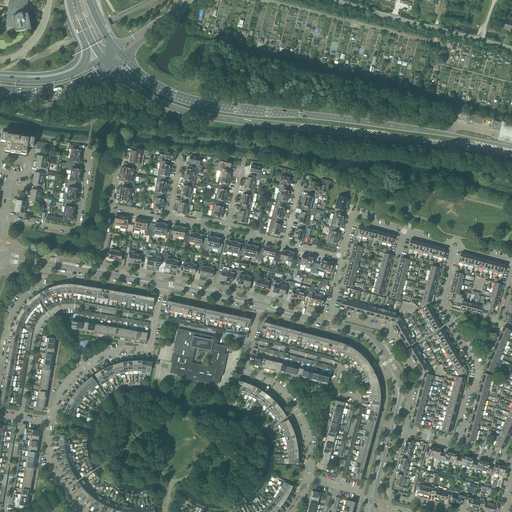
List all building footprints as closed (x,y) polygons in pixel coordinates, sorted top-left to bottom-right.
[(15,28),(16,32),(22,31),(32,29),(29,17),(28,13),(26,14),(27,10),(28,0),(9,0),(6,27),(15,28)] [(493,121),(491,129),(500,131),(502,123),(493,121)] [(511,123),(502,121),(502,123),(500,131),(498,140),(511,142),(511,123)] [(14,153),(18,154),(18,153),(27,155),(29,145),(34,146),(35,138),(3,132),(1,140),(7,141),(5,151),(14,152),(14,153)] [(37,142),(36,149),(51,151),(52,144),(37,142)] [(72,149),(71,155),(81,157),(82,151),(77,150),(77,147),(78,147),(78,146),(70,145),(69,149),(72,149)] [(130,153),(130,156),(141,158),(142,155),(144,156),(145,152),(148,153),(148,151),(136,149),(135,152),(131,151),(131,153),(130,153)] [(162,152),(161,151),(160,156),(155,156),(154,160),(161,161),(165,162),(165,159),(170,160),(170,159),(171,159),(172,158),(172,155),(172,154),(171,154),(171,153),(163,152),(163,151),(162,151),(162,152)] [(38,155),(37,161),(49,163),(50,158),(51,155),(41,153),(40,156),(38,155)] [(68,158),(67,164),(74,165),(75,162),(80,163),(81,157),(71,155),(70,158),(68,158)] [(136,163),(136,166),(141,167),(142,167),(143,162),(141,162),(141,158),(130,156),(129,160),(130,160),(129,162),(136,163)] [(191,156),(190,163),(192,164),(195,164),(194,167),(200,168),(202,169),(202,168),(204,168),(204,166),(199,165),(200,161),(202,162),(203,161),(203,159),(203,158),(191,156)] [(214,167),(218,168),(225,169),(226,166),(231,168),(232,161),(227,160),(220,159),(219,163),(215,162),(214,167)] [(37,161),(36,167),(38,167),(38,170),(48,172),(48,169),(49,163),(37,161)] [(161,161),(159,169),(170,172),(171,168),(170,168),(170,166),(168,165),(169,162),(165,162),(161,161)] [(78,166),(79,166),(75,165),(74,165),(67,164),(66,168),(69,168),(68,174),(71,175),(81,176),(82,170),(78,170),(77,169),(77,166),(78,166)] [(124,173),(124,174),(134,176),(134,172),(137,172),(138,169),(140,169),(141,167),(136,166),(131,165),(130,169),(125,168),(124,170),(123,173),(124,173)] [(252,165),(250,172),(252,172),(255,173),(255,176),(261,177),(268,179),(268,176),(262,174),(262,172),(260,172),(261,167),(252,165)] [(186,171),(185,174),(196,176),(197,176),(200,168),(194,167),(190,166),(189,169),(187,169),(186,171)] [(221,171),(219,177),(231,179),(231,176),(230,176),(231,174),(229,173),(229,170),(225,169),(218,168),(218,171),(221,171)] [(159,169),(157,178),(165,179),(166,176),(168,177),(169,175),(170,175),(170,172),(159,169)] [(35,172),(34,178),(44,180),(45,174),(47,175),(48,172),(38,170),(37,173),(35,172)] [(123,175),(122,178),(123,179),(122,181),(127,181),(128,182),(128,185),(135,186),(136,176),(134,176),(124,174),(123,175)] [(187,180),(187,183),(195,185),(196,176),(185,174),(184,178),(185,178),(185,180),(187,180)] [(67,180),(67,184),(75,185),(74,185),(75,181),(80,182),(81,176),(71,175),(70,180),(67,180)] [(246,179),(245,183),(256,185),(258,180),(260,180),(261,177),(255,176),(250,175),(249,178),(247,177),(247,180),(246,179)] [(281,183),(280,186),(286,187),(287,184),(289,185),(291,177),(282,175),(280,183),(281,183)] [(219,177),(217,185),(226,187),(226,184),(229,185),(229,183),(230,183),(231,179),(219,177)] [(35,184),(35,187),(45,189),(45,186),(43,185),(44,180),(34,178),(33,184),(35,184)] [(157,178),(156,186),(167,188),(168,185),(167,185),(167,183),(165,182),(165,179),(157,178)] [(322,185),(311,182),(309,188),(316,190),(316,191),(315,195),(319,196),(322,196),(322,195),(325,196),(326,196),(326,195),(327,195),(327,194),(327,193),(326,193),(326,192),(321,191),(322,185)] [(182,188),(182,191),(193,193),(195,185),(187,183),(186,186),(184,186),(183,188),(182,188)] [(247,189),(246,192),(255,193),(256,185),(245,183),(244,186),(245,186),(245,188),(247,189)] [(68,188),(67,193),(78,195),(79,189),(74,188),(74,185),(75,185),(67,184),(66,187),(68,188)] [(120,193),(120,194),(130,196),(131,192),(134,193),(135,186),(128,185),(127,188),(121,187),(121,190),(120,189),(120,193)] [(217,185),(216,194),(227,196),(228,193),(227,193),(227,191),(225,190),(226,187),(217,185)] [(279,189),(278,194),(289,197),(290,194),(289,194),(289,191),(285,190),(286,187),(280,186),(277,185),(277,188),(279,189)] [(156,186),(154,195),(162,196),(163,193),(165,194),(166,192),(167,188),(156,186)] [(32,189),(31,195),(41,197),(42,191),(44,192),(45,189),(35,187),(34,190),(32,189)] [(184,197),(183,200),(191,202),(193,193),(182,191),(181,194),(182,195),(182,197),(184,197)] [(242,196),(241,199),(253,202),(255,193),(246,192),(246,195),(243,194),(243,196),(242,196)] [(64,193),(63,199),(64,199),(63,203),(72,204),(71,204),(72,200),(73,201),(77,201),(78,195),(67,193),(64,193)] [(130,196),(120,194),(120,195),(119,195),(119,198),(119,200),(125,201),(124,205),(131,206),(132,200),(130,199),(130,196)] [(211,200),(211,201),(214,202),(222,204),(223,201),(225,202),(225,199),(226,200),(227,196),(216,194),(214,200),(211,200)] [(278,194),(276,203),(284,205),(284,202),(287,202),(287,200),(288,200),(289,197),(278,194)] [(304,197),(303,201),(314,203),(316,198),(318,199),(319,196),(315,195),(312,194),(311,197),(305,195),(305,198),(304,197)] [(153,203),(155,203),(164,205),(165,202),(164,202),(164,200),(162,199),(162,196),(154,195),(153,203)] [(335,208),(334,211),(341,213),(342,210),(346,211),(349,200),(345,199),(345,198),(339,196),(337,203),(338,204),(337,208),(335,208)] [(16,200),(15,206),(25,208),(26,202),(29,203),(29,201),(30,201),(30,198),(29,198),(29,199),(19,198),(19,200),(16,200)] [(243,206),(243,209),(251,210),(253,202),(241,199),(241,203),(242,203),(241,205),(243,206)] [(179,205),(179,208),(188,210),(190,210),(191,202),(183,200),(183,203),(180,203),(180,205),(179,205)] [(303,201),(303,204),(303,206),(303,207),(305,207),(304,210),(315,212),(316,209),(313,209),(314,203),(303,201)] [(214,202),(212,211),(223,213),(224,210),(223,210),(224,207),(221,207),(222,204),(214,202)] [(65,207),(64,212),(74,214),(75,208),(70,207),(71,204),(72,204),(63,203),(63,206),(65,207)] [(276,203),(273,211),(285,214),(285,210),(285,208),(283,207),(284,205),(276,203)] [(25,208),(15,206),(14,212),(17,212),(16,215),(26,217),(27,213),(24,213),(25,208)] [(239,213),(238,216),(249,219),(251,210),(243,209),(242,211),(240,211),(239,213)] [(300,214),(299,217),(310,220),(312,215),(314,215),(315,212),(304,210),(304,213),(301,212),(301,214),(300,214)] [(273,211),(271,219),(279,221),(280,218),(282,219),(283,217),(284,217),(285,214),(273,211)] [(334,211),(332,219),(343,222),(344,219),(343,219),(344,217),(342,216),(343,213),(341,213),(334,211)] [(61,218),(60,222),(69,223),(68,223),(68,219),(73,220),(74,214),(64,212),(63,218),(61,218)] [(121,226),(120,228),(127,229),(129,218),(123,216),(121,226)] [(301,224),(300,226),(308,228),(310,220),(299,217),(298,221),(299,221),(299,223),(301,224)] [(140,232),(140,230),(142,220),(136,219),(134,229),(134,231),(140,232)] [(271,219),(269,228),(280,230),(281,227),(280,227),(281,225),(279,224),(279,221),(271,219)] [(332,219),(330,228),(338,230),(339,227),(341,228),(342,225),(342,226),(343,222),(332,219)] [(142,220),(140,230),(145,230),(145,232),(145,233),(146,233),(146,235),(150,235),(151,228),(147,228),(148,221),(142,220)] [(154,234),(160,235),(162,223),(156,222),(155,229),(151,228),(150,235),(154,236),(154,234)] [(166,238),(169,239),(170,229),(168,229),(168,225),(162,223),(160,235),(166,236),(166,238)] [(173,235),(178,236),(180,227),(174,226),(173,230),(170,229),(169,239),(172,240),(173,235)] [(296,231),(295,234),(306,237),(307,231),(310,232),(311,229),(308,228),(300,226),(299,229),(297,229),(297,231),(296,231)] [(183,243),(186,243),(188,236),(188,233),(185,233),(186,228),(180,227),(178,236),(184,237),(183,243)] [(280,230),(269,228),(268,233),(278,236),(279,233),(280,234),(280,230)] [(330,228),(328,236),(339,239),(340,236),(339,235),(340,233),(337,233),(338,230),(330,228)] [(186,243),(186,244),(189,244),(190,241),(195,243),(197,233),(191,232),(191,236),(188,236),(186,243)] [(197,233),(195,243),(195,245),(201,246),(200,247),(203,248),(205,240),(202,240),(204,235),(197,233)] [(306,237),(295,234),(294,237),(295,237),(294,240),(305,242),(306,237)] [(215,237),(209,236),(208,241),(205,240),(203,248),(207,249),(207,248),(208,247),(213,249),(215,237)] [(339,239),(328,236),(326,241),(337,244),(337,242),(338,242),(339,239)] [(221,239),(215,237),(213,249),(218,250),(218,252),(221,253),(223,244),(220,243),(221,239)] [(227,252),(233,253),(235,242),(229,240),(228,245),(225,245),(223,253),(226,254),(227,252)] [(117,250),(115,260),(121,261),(122,254),(126,254),(127,248),(128,242),(126,241),(125,247),(123,247),(123,249),(120,248),(120,250),(117,250)] [(238,256),(241,256),(243,248),(240,248),(241,243),(235,242),(233,253),(238,254),(238,256)] [(244,256),(250,257),(253,245),(247,244),(246,249),(243,248),(241,256),(244,257),(244,256)] [(256,259),(259,260),(260,253),(258,252),(259,247),(253,245),(250,257),(256,258),(256,259)] [(266,255),(269,256),(271,247),(265,245),(264,249),(261,249),(260,253),(259,260),(257,265),(260,266),(262,259),(265,257),(266,255)] [(274,261),(277,262),(279,254),(276,253),(277,248),(271,247),(269,256),(275,257),(274,261)] [(147,265),(154,266),(155,256),(152,256),(152,255),(150,252),(150,250),(147,249),(147,250),(146,257),(149,258),(147,265)] [(137,251),(131,250),(129,262),(135,263),(136,253),(137,251)] [(283,260),(286,260),(289,251),(283,250),(281,254),(279,254),(277,262),(280,262),(283,261),(283,260)] [(289,251),(286,260),(290,261),(291,264),(291,267),(295,268),(297,260),(293,259),(295,253),(289,251)] [(155,256),(154,266),(160,267),(161,260),(164,261),(165,253),(162,252),(162,255),(156,254),(155,256)] [(165,268),(171,269),(173,260),(170,259),(171,256),(168,255),(168,253),(165,253),(164,261),(166,261),(165,268)] [(300,265),(306,266),(309,256),(303,255),(301,261),(297,260),(295,268),(299,269),(300,265)] [(309,256),(306,266),(305,268),(311,269),(310,272),(314,273),(316,265),(313,264),(314,258),(309,256)] [(179,263),(181,264),(183,258),(177,257),(176,260),(173,260),(171,269),(177,270),(179,263)] [(183,271),(189,273),(191,263),(187,263),(188,261),(187,259),(183,258),(181,264),(184,265),(183,271)] [(196,267),(199,268),(201,260),(198,259),(197,265),(191,263),(189,273),(195,274),(196,267)] [(200,275),(206,277),(208,267),(206,266),(206,263),(204,262),(204,261),(201,260),(199,268),(202,269),(200,275)] [(320,266),(316,265),(314,273),(318,274),(319,272),(325,273),(325,271),(328,261),(322,260),(320,266)] [(333,263),(328,261),(325,271),(331,273),(333,263)] [(208,267),(206,277),(212,278),(214,271),(217,272),(218,264),(215,263),(215,265),(212,264),(211,268),(208,267)] [(224,265),(221,264),(219,272),(222,273),(220,280),(226,281),(228,272),(229,268),(224,267),(224,265)] [(228,272),(226,281),(232,282),(234,276),(237,276),(238,270),(229,268),(228,272)] [(238,270),(237,276),(240,277),(239,278),(238,283),(244,285),(246,275),(243,275),(244,271),(239,270),(240,268),(238,268),(238,270)] [(252,279),(254,280),(256,272),(253,271),(252,277),(246,275),(244,285),(250,286),(252,279)] [(256,287),(262,289),(264,280),(258,278),(259,273),(256,272),(254,280),(257,281),(256,287)] [(264,280),(262,289),(268,290),(269,284),(272,284),(273,278),(270,278),(270,279),(264,277),(264,280)] [(273,292),(279,293),(281,284),(282,282),(279,281),(279,280),(273,278),(272,284),(275,285),(273,292)] [(287,288),(289,289),(291,282),(288,281),(288,282),(285,281),(284,285),(281,284),(279,293),(285,295),(287,288)] [(289,289),(289,290),(293,291),(291,297),(297,299),(300,289),(300,287),(295,286),(295,283),(291,282),(289,289)] [(310,302),(316,304),(319,294),(316,293),(316,291),(315,290),(314,290),(315,285),(311,284),(310,288),(309,295),(312,296),(310,302)] [(55,286),(49,288),(52,297),(53,298),(58,296),(57,295),(55,286)] [(305,294),(309,295),(310,288),(308,287),(307,291),(300,289),(297,299),(303,300),(305,294)] [(49,288),(44,291),(48,299),(52,297),(49,288)] [(38,294),(37,295),(41,301),(42,300),(43,302),(48,299),(44,291),(38,294)] [(319,294),(316,304),(322,305),(325,296),(325,293),(320,291),(319,294)] [(454,305),(461,307),(462,307),(463,301),(465,296),(460,294),(460,295),(453,293),(451,301),(454,305)] [(35,296),(30,300),(36,307),(41,304),(39,302),(41,301),(37,295),(35,296)] [(30,300),(26,304),(33,310),(36,307),(30,300)] [(484,301),(483,306),(481,312),(489,314),(493,312),(495,304),(489,303),(489,302),(484,301)] [(26,304),(22,309),(30,314),(33,310),(26,304)] [(421,309),(423,314),(431,309),(429,305),(422,308),(421,309)] [(22,309),(19,314),(27,319),(30,314),(22,309)] [(423,314),(426,318),(434,314),(431,309),(423,314)] [(19,314),(16,320),(25,323),(27,319),(19,314)] [(426,318),(428,323),(436,318),(434,314),(426,318)] [(428,323),(431,327),(439,323),(436,318),(428,323)] [(71,329),(77,330),(78,321),(69,319),(68,327),(71,328),(71,329)] [(16,320),(14,326),(23,328),(25,323),(16,320)] [(394,325),(397,329),(405,325),(402,320),(396,324),(394,325)] [(439,323),(431,327),(434,332),(442,327),(439,323)] [(397,329),(399,334),(407,329),(405,325),(397,329)] [(504,327),(501,332),(510,336),(511,331),(504,327)] [(227,354),(225,354),(226,346),(213,343),(214,337),(178,329),(175,341),(177,341),(176,343),(175,343),(173,351),(175,351),(174,354),(173,354),(171,362),(174,363),(173,365),(172,365),(170,373),(177,374),(177,377),(193,380),(193,379),(196,380),(196,381),(212,384),(212,382),(219,384),(221,376),(223,376),(224,368),(222,368),(222,366),(225,366),(227,354)] [(399,334),(402,338),(410,333),(407,329),(399,334)] [(435,335),(438,339),(446,335),(443,330),(435,335)] [(501,332),(499,337),(508,340),(510,336),(501,332)] [(402,338),(404,342),(412,338),(410,333),(402,338)] [(438,339),(441,344),(449,339),(446,335),(438,339)] [(499,337),(497,341),(506,345),(508,340),(499,337)] [(412,338),(404,342),(407,347),(415,343),(412,338)] [(338,351),(341,352),(344,344),(341,343),(341,341),(343,341),(343,340),(339,339),(339,342),(336,351),(336,354),(337,354),(338,351)] [(441,344),(443,348),(451,343),(449,339),(441,344)] [(497,341),(495,346),(504,350),(506,345),(497,341)] [(343,356),(345,357),(351,344),(348,342),(347,343),(349,344),(348,346),(344,344),(341,352),(344,354),(343,356)] [(443,348),(446,353),(454,348),(451,343),(443,348)] [(348,356),(350,357),(355,350),(352,347),(353,346),(354,347),(355,346),(351,344),(345,357),(346,358),(348,356)] [(409,350),(411,355),(419,350),(417,345),(409,350)] [(495,346),(493,351),(502,354),(504,350),(495,346)] [(446,353),(448,357),(456,352),(454,348),(446,353)] [(351,361),(352,362),(362,351),(359,349),(358,350),(360,350),(358,352),(355,350),(350,357),(353,359),(351,361)] [(411,355),(414,359),(422,354),(419,350),(411,355)] [(356,362),(358,364),(364,358),(362,355),(363,353),(364,354),(365,354),(362,351),(352,362),(354,364),(356,362)] [(493,351),(491,355),(500,359),(502,354),(493,351)] [(448,357),(451,361),(459,357),(456,352),(448,357)] [(414,359),(416,363),(424,359),(422,354),(414,359)] [(491,355),(489,360),(498,364),(500,359),(491,355)] [(358,368),(359,369),(371,360),(368,357),(367,358),(368,359),(367,361),(364,358),(358,364),(360,366),(358,368)] [(451,361),(453,366),(461,361),(459,357),(451,361)] [(416,363),(419,368),(427,363),(424,359),(416,363)] [(364,372),(365,373),(373,369),(372,368),(369,364),(371,363),(372,364),(373,364),(371,360),(359,369),(360,371),(362,369),(364,372)] [(489,360),(487,365),(496,368),(498,364),(489,360)] [(109,367),(108,367),(113,378),(113,379),(117,378),(116,375),(113,365),(114,365),(112,361),(110,362),(112,366),(109,367)] [(453,366),(456,370),(464,366),(461,361),(453,366)] [(107,368),(104,369),(103,369),(109,380),(113,378),(108,367),(109,367),(108,363),(105,364),(107,368)] [(422,373),(424,371),(423,371),(430,368),(427,363),(419,368),(422,373)] [(496,368),(487,365),(485,370),(494,373),(496,368)] [(102,370),(100,371),(99,372),(105,383),(109,381),(109,380),(103,369),(104,369),(103,366),(101,367),(102,370)] [(459,375),(458,377),(465,379),(466,374),(465,371),(467,370),(464,366),(456,370),(459,375)] [(99,372),(100,371),(98,368),(96,369),(98,372),(94,375),(95,375),(102,385),(105,383),(99,372)] [(365,379),(365,381),(379,375),(377,371),(376,372),(377,373),(375,374),(373,369),(365,373),(365,374),(367,378),(365,379)] [(369,382),(370,384),(378,382),(377,378),(379,377),(379,379),(380,378),(379,375),(365,381),(366,383),(369,382)] [(85,377),(87,380),(88,380),(95,387),(98,385),(92,377),(92,376),(89,379),(87,376),(85,377)] [(239,381),(236,394),(240,396),(241,392),(244,382),(243,382),(240,381),(241,378),(240,377),(239,381)] [(82,380),(81,381),(83,384),(84,383),(93,392),(96,389),(95,387),(88,380),(87,380),(85,382),(82,380)] [(245,394),(249,395),(254,386),(253,386),(250,385),(251,381),(249,380),(248,384),(249,384),(245,394)] [(249,395),(253,397),(258,388),(257,388),(255,387),(256,383),(254,382),(253,386),(254,386),(249,395)] [(368,388),(368,390),(383,387),(382,383),(381,384),(381,385),(379,386),(378,382),(370,384),(371,387),(368,388)] [(79,383),(77,385),(80,387),(81,386),(89,395),(90,395),(93,392),(84,383),(83,384),(81,386),(79,383)] [(253,397),(257,400),(262,391),(259,389),(261,386),(259,385),(257,388),(258,388),(253,397)] [(75,387),(74,389),(76,391),(77,390),(85,397),(86,398),(89,395),(81,386),(80,387),(78,389),(75,387)] [(257,400),(261,402),(267,394),(266,393),(263,392),(265,389),(263,387),(262,391),(257,400)] [(70,393),(73,395),(74,394),(82,400),(85,397),(77,390),(76,391),(75,393),(72,391),(70,393)] [(261,402),(264,405),(271,397),(270,396),(267,395),(269,393),(270,392),(268,390),(266,393),(267,394),(261,402)] [(68,398),(71,399),(80,404),(82,400),(74,394),(73,395),(72,398),(69,396),(68,398)] [(264,405),(267,408),(274,401),(274,400),(271,398),(274,395),(272,394),(270,396),(271,397),(264,405)] [(11,397),(2,396),(1,401),(2,401),(2,405),(9,406),(11,397)] [(267,408),(270,411),(278,404),(277,403),(275,401),(278,399),(276,397),(274,400),(274,401),(267,408)] [(65,402),(68,404),(69,403),(78,408),(80,404),(71,399),(69,402),(66,400),(65,402)] [(336,400),(335,406),(345,409),(346,406),(344,405),(345,403),(336,400),(337,400),(336,400)] [(270,411),(273,414),(281,408),(280,407),(279,405),(281,403),(280,401),(277,403),(278,404),(270,411)] [(46,403),(37,402),(36,407),(34,407),(34,410),(42,412),(43,409),(44,409),(45,409),(46,403)] [(63,407),(66,408),(66,407),(76,412),(78,408),(69,403),(68,404),(67,406),(64,405),(63,407)] [(273,414),(276,418),(284,412),(283,411),(282,409),(285,407),(283,405),(280,407),(281,408),(273,414)] [(368,409),(370,410),(379,412),(382,413),(383,409),(382,409),(381,410),(380,410),(380,406),(371,405),(371,408),(368,407),(368,409)] [(335,406),(333,411),(342,413),(344,414),(345,409),(335,406)] [(66,407),(66,408),(65,411),(62,410),(61,412),(64,413),(65,412),(76,417),(78,413),(76,412),(66,407)] [(284,412),(276,418),(278,422),(287,417),(285,413),(288,411),(286,409),(283,411),(284,412)] [(280,425),(282,429),(291,424),(291,425),(295,424),(294,422),(290,423),(288,419),(288,420),(280,425)] [(511,425),(505,422),(503,427),(511,431),(511,428),(511,425)] [(282,429),(284,432),(293,429),(293,430),(297,428),(296,426),(293,428),(291,425),(291,424),(282,429)] [(503,427),(501,432),(509,435),(511,431),(503,427)] [(501,432),(499,436),(507,440),(509,435),(501,432)] [(285,437),(282,438),(283,442),(286,441),(296,438),(296,440),(300,439),(299,436),(296,437),(295,435),(295,434),(285,437)] [(499,436),(497,441),(505,445),(507,440),(499,436)] [(406,442),(405,447),(414,450),(415,445),(417,445),(418,442),(410,440),(409,443),(406,442)] [(505,445),(497,441),(495,446),(503,450),(505,445)] [(406,454),(406,456),(413,458),(414,455),(413,455),(414,450),(405,447),(403,453),(406,454)] [(428,456),(433,457),(436,448),(430,447),(430,450),(427,449),(425,457),(428,458),(428,456)] [(438,460),(441,461),(443,453),(441,453),(441,450),(436,448),(433,457),(438,459),(438,460)] [(445,460),(450,462),(452,453),(447,451),(446,454),(443,453),(441,461),(444,462),(445,460)] [(454,465),(457,465),(459,458),(457,457),(458,454),(452,453),(450,462),(455,463),(454,465)] [(461,465),(466,466),(468,457),(463,455),(462,458),(459,458),(457,465),(461,466),(461,465)] [(402,458),(401,464),(410,466),(411,461),(413,461),(413,458),(406,456),(405,459),(402,458)] [(63,461),(64,464),(64,465),(74,462),(75,461),(74,457),(63,460),(62,459),(59,460),(59,462),(63,461)] [(470,469),(474,470),(476,462),(473,461),(474,458),(468,457),(466,466),(471,467),(470,469)] [(477,469),(482,470),(485,461),(479,460),(478,463),(476,462),(474,470),(477,471),(477,469)] [(487,473),(490,474),(492,466),(489,466),(490,463),(485,461),(482,470),(487,472),(487,473)] [(65,466),(66,469),(66,470),(75,466),(74,462),(64,465),(64,464),(60,465),(61,467),(65,466)] [(402,470),(401,472),(409,474),(410,471),(409,471),(410,466),(401,464),(399,469),(402,470)] [(493,473),(498,475),(501,466),(495,464),(495,467),(492,466),(490,474),(493,475),(493,473)] [(67,471),(68,473),(68,474),(77,470),(80,469),(78,465),(75,466),(66,470),(66,469),(62,470),(63,472),(67,471)] [(501,466),(498,475),(503,476),(503,478),(506,478),(508,471),(506,470),(506,467),(501,466)] [(69,475),(70,478),(71,479),(79,474),(77,470),(68,474),(68,473),(65,475),(66,477),(69,475)] [(398,474),(396,480),(405,482),(407,477),(408,478),(409,474),(401,472),(401,475),(398,474)] [(71,479),(70,478),(67,480),(68,482),(71,480),(74,483),(82,477),(84,476),(84,475),(82,473),(81,473),(79,474),(71,479)] [(282,482),(280,486),(282,487),(291,491),(292,490),(293,487),(296,489),(297,487),(293,485),(293,486),(289,484),(289,483),(290,482),(283,479),(283,480),(282,482)] [(76,493),(79,491),(79,490),(86,483),(84,480),(76,485),(75,485),(78,489),(75,491),(76,493)] [(405,482),(396,480),(395,485),(398,486),(397,489),(405,491),(406,488),(404,487),(405,482)] [(418,493),(424,495),(426,485),(421,484),(421,482),(418,482),(416,489),(419,490),(418,493)] [(80,497),(83,494),(82,494),(89,487),(86,483),(79,490),(79,491),(81,493),(78,495),(80,497)] [(430,493),(432,494),(434,486),(431,485),(431,487),(426,485),(424,495),(429,496),(430,493)] [(434,497),(440,499),(442,490),(437,488),(438,487),(434,486),(432,494),(435,494),(434,497)] [(84,501),(86,498),(85,497),(92,490),(89,487),(82,494),(83,494),(85,497),(82,499),(84,501)] [(282,487),(280,491),(289,496),(289,495),(291,492),(294,494),(295,492),(292,490),(291,491),(282,487)] [(446,497),(449,498),(451,490),(448,489),(447,491),(442,490),(440,499),(445,500),(446,497)] [(88,504),(90,501),(89,501),(96,493),(92,490),(85,497),(86,498),(88,500),(86,503),(88,504)] [(451,502),(456,503),(458,494),(454,493),(454,491),(451,490),(449,498),(451,499),(451,502)] [(280,491),(278,494),(286,500),(287,499),(288,497),(292,498),(293,496),(289,495),(289,496),(280,491)] [(312,491),(311,496),(319,499),(321,493),(312,491)] [(92,507),(94,504),(93,504),(99,496),(96,493),(89,501),(90,501),(92,503),(90,506),(92,507)] [(278,494),(275,498),(283,504),(284,503),(286,501),(289,503),(290,501),(287,499),(286,500),(278,494)] [(462,502),(465,502),(467,495),(464,494),(463,495),(458,494),(456,503),(462,505),(462,502)] [(467,506),(472,508),(475,498),(470,497),(470,495),(467,495),(465,502),(468,503),(467,506)] [(97,510),(98,507),(103,498),(99,496),(93,504),(94,504),(97,506),(95,509),(97,510)] [(99,511),(101,511),(103,510),(102,509),(107,500),(103,498),(98,507),(101,509),(99,511)] [(107,511),(106,511),(111,502),(112,500),(108,498),(107,500),(102,509),(103,510),(105,511),(104,511),(107,511)] [(275,498),(272,501),(280,508),(281,507),(283,505),(286,507),(287,505),(284,503),(283,504),(275,498)] [(479,506),(481,507),(483,499),(480,498),(480,500),(475,498),(472,508),(478,509),(479,506)] [(483,510),(488,511),(491,503),(486,501),(486,500),(483,499),(481,507),(484,507),(483,510)] [(272,501),(269,505),(277,511),(279,509),(282,511),(284,510),(281,507),(280,508),(272,501)] [(111,511),(115,504),(111,502),(106,511),(107,511),(111,511)] [(491,503),(488,511),(489,511),(494,511),(495,510),(498,511),(500,503),(496,502),(496,504),(491,503)]
